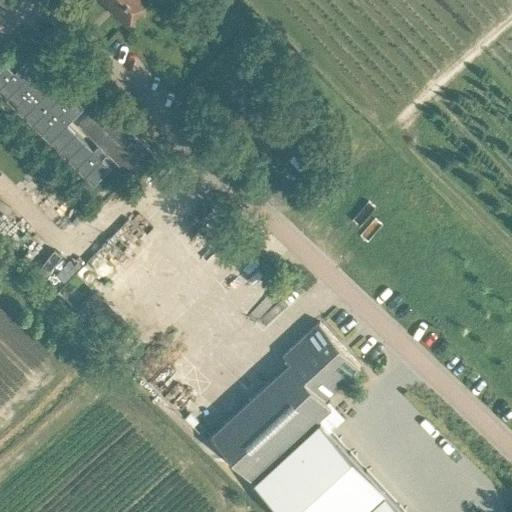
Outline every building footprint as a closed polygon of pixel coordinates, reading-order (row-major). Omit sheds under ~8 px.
[(103,0),(127,23),(149,0),(103,0)] [(67,124),(78,113),(84,106),(31,55),(14,72),(5,64),(0,69),(0,93),(94,185),(111,167),(103,158),(109,152),(133,175),(154,154),(101,101),(79,123),(100,143),(93,149),(67,124)] [(256,188),(280,210),(296,193),(272,170),(256,188)] [(212,433),(252,478),(317,418),(332,404),(325,397),(361,365),(320,320),(284,354),(290,361),(212,433)] [(406,511),(321,419),(255,479),(284,511),(406,511)]
